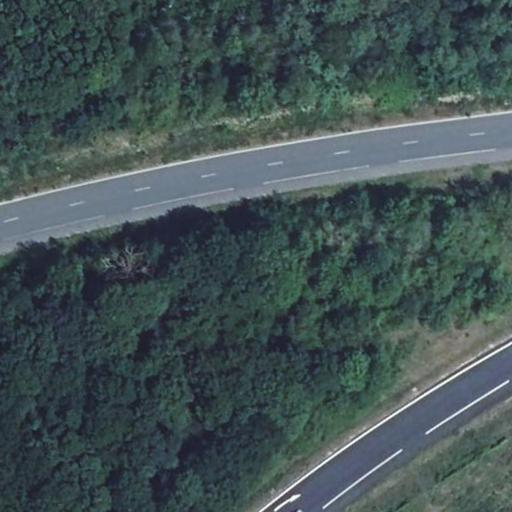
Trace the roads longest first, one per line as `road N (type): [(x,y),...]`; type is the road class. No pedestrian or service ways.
road 1 (motorway): [(0,218),(248,166),(511,129)]
road 2 (motorway): [(296,511),(511,364)]
